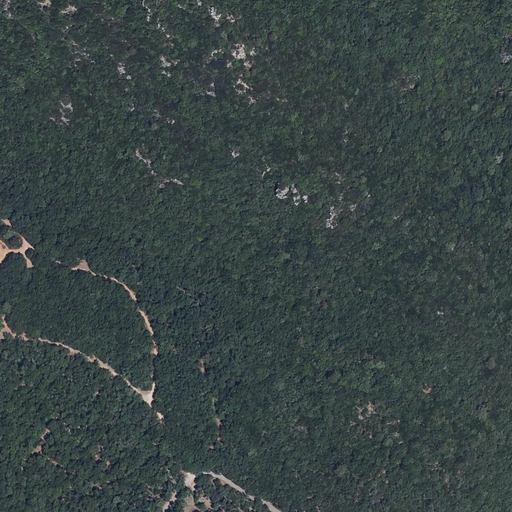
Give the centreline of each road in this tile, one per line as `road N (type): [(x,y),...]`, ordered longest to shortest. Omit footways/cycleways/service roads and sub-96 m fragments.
road 1 (track): [(190,478),(158,452),(163,426),(148,397),(93,358),(13,334),(0,314)]
road 2 (track): [(148,397),(156,370),(151,339),(124,282),(35,250),(0,217)]
road 3 (unclassified): [(166,511),(203,472),(238,482),(278,511)]
